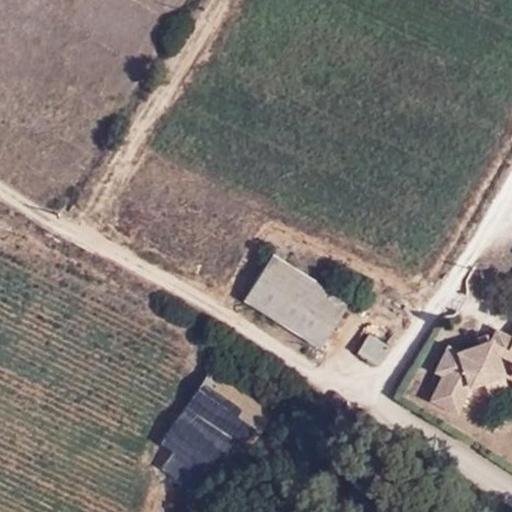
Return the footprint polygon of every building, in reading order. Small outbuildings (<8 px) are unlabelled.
[(348,301),(280,258),(272,253),(244,297),(319,345),(348,301)] [(511,357),(511,327),(508,335),(496,328),(489,340),(482,344),(470,350),(459,355),(445,349),(434,371),(442,375),(428,402),(457,415),(468,391),(503,372),(496,355),(501,353),(511,357)] [(390,346),(369,333),(357,351),(378,365),(390,346)] [(470,350),(482,344),(480,339),(467,345),(470,350)] [(503,372),(511,375),(511,357),(501,353),(496,355),(503,372)] [(210,370),(186,406),(236,441),(238,443),(270,410),(210,370)] [(164,467),(192,489),(216,465),(228,454),(236,441),(186,406),(162,442),(173,450),(164,467)] [(275,414),(270,410),(238,443),(248,450),(275,414)] [(216,465),(192,489),(200,494),(228,454),(216,465)]
